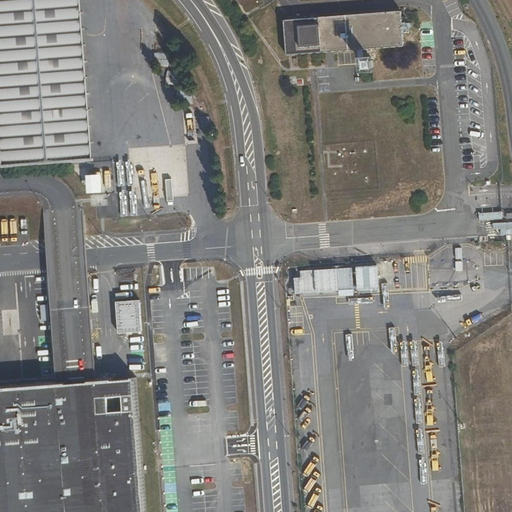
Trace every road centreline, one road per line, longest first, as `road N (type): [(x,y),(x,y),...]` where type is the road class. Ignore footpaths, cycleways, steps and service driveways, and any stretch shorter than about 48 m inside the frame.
road 1 (secondary): [(276,511),(242,102),(221,47),(189,0)]
road 2 (unclassified): [(287,0),(296,9),(424,0),(436,7),(459,222)]
road 3 (unknown): [(419,311),(340,315),(331,323),(340,511)]
road 4 (unknown): [(74,380),(83,511)]
